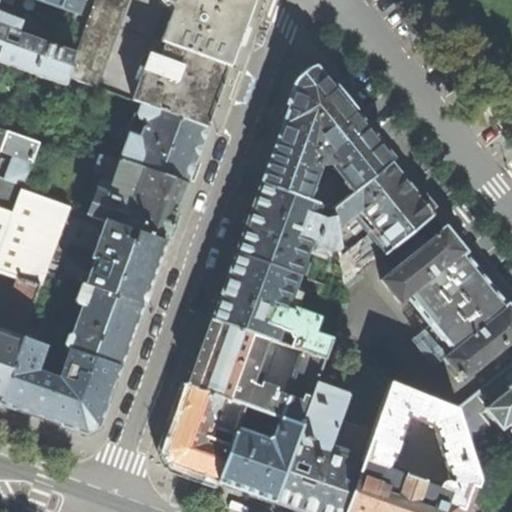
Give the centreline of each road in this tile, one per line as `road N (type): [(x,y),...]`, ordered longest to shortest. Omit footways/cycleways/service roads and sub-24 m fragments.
road 1 (residential): [(109,511),(294,0)]
road 2 (residential): [(511,210),(347,0)]
